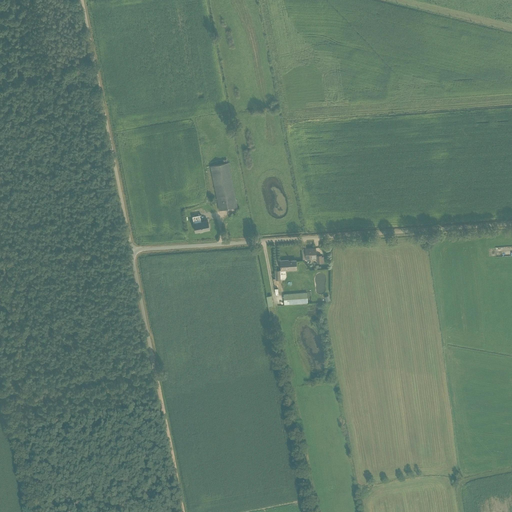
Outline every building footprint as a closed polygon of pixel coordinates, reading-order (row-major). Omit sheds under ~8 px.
[(207,165),(216,209),(234,206),(226,162),(207,165)] [(193,233),(209,230),(207,220),(200,221),(199,215),(190,216),(193,233)] [(305,249),(306,254),(306,260),(316,259),(316,253),(315,248),(305,249)] [(281,270),(275,271),(275,276),(275,280),(280,279),(280,274),(285,274),(285,270),(296,270),(296,265),(296,260),(290,261),(290,262),(288,262),(288,260),(280,261),(281,270)] [(307,293),(283,295),(284,305),(308,303),(307,293)]
